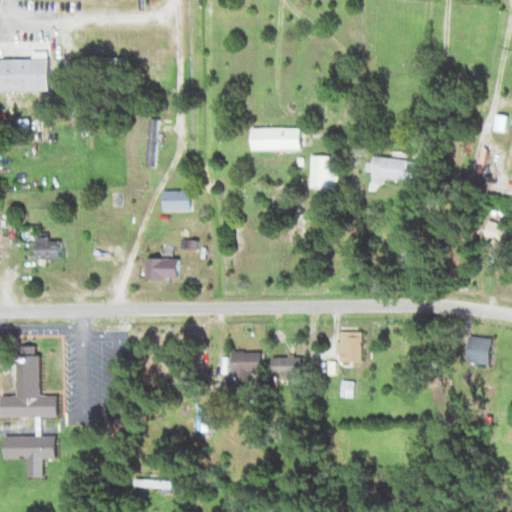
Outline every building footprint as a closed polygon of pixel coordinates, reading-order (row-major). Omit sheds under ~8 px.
[(0,91),(52,91),(52,52),(0,51),(0,91)] [(160,166),(161,119),(152,119),(152,166),(160,166)] [(304,128),(255,128),(255,149),(304,149),(304,128)] [(334,171),(334,156),(315,156),(315,187),(340,187),(340,171),(334,171)] [(408,158),(373,158),(373,183),(408,183),(408,158)] [(195,211),(195,190),(167,190),(167,211),(195,211)] [(508,229),(497,225),(493,238),(505,241),(508,229)] [(63,239),(40,239),(40,259),(63,259),(63,239)] [(129,243),(95,243),(95,261),(129,261),(129,243)] [(183,258),(151,258),(151,279),(183,279),(183,258)] [(365,363),(365,332),(343,332),(343,363),(365,363)] [(472,363),(493,365),(496,339),(474,337),(472,363)] [(61,417),(61,396),(44,396),(44,347),(22,347),(22,396),(5,396),(5,417),(61,417)] [(236,352),(236,378),(264,379),(265,352),(236,352)] [(304,358),(275,358),(275,375),(304,375),(304,358)] [(344,397),(356,398),(358,382),(346,381),(344,397)] [(46,477),(46,459),(60,459),(60,436),(8,436),(8,459),(32,459),(32,477),(46,477)] [(179,480),(139,480),(139,489),(179,489),(179,480)]
